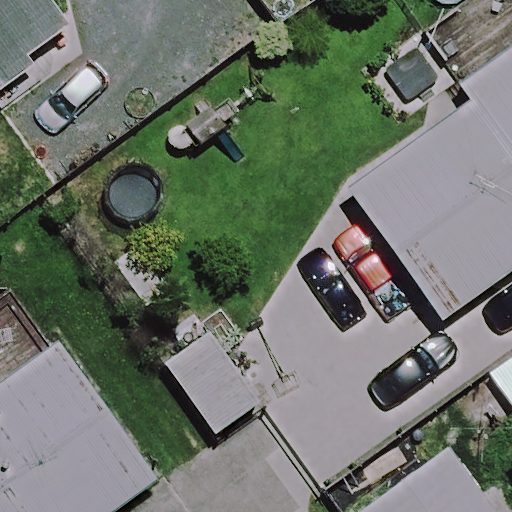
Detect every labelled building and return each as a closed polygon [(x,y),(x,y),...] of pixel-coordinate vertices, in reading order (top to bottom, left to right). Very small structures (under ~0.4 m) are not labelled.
[(0,0),(0,101),(40,70),(34,61),(63,39),(33,0),(0,0)] [(511,0),(473,0),(422,36),(472,108),(345,197),(434,323),(511,268),(511,0)] [(154,227),(101,159),(56,195),(108,263),(154,227)] [(0,511),(115,511),(150,488),(54,351),(0,388),(0,511)] [(491,511),(444,449),(358,511),(491,511)]
